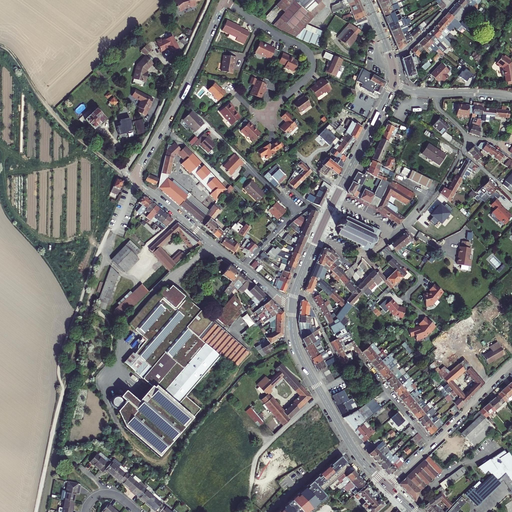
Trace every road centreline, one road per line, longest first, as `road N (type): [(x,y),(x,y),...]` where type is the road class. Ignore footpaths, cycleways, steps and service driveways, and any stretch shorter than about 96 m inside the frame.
road 1 (residential): [(223,1),(132,179)]
road 2 (residential): [(223,1),(311,58),(305,79),(260,117)]
road 3 (track): [(123,173),(49,105),(0,45)]
road 4 (secondary): [(292,307),(298,351),(348,441)]
road 5 (secondary): [(393,84),(327,214)]
road 6 (residential): [(132,179),(242,267)]
